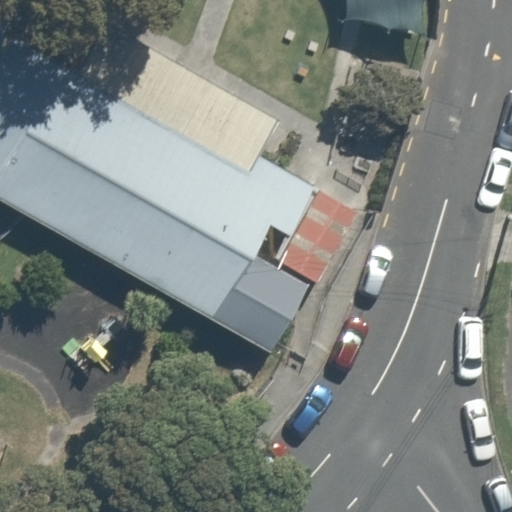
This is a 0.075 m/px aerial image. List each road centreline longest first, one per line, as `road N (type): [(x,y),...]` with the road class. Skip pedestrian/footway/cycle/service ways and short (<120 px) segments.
road 1 (residential): [(494,15),(432,245),(362,418)]
road 2 (residential): [(362,418),(269,511)]
